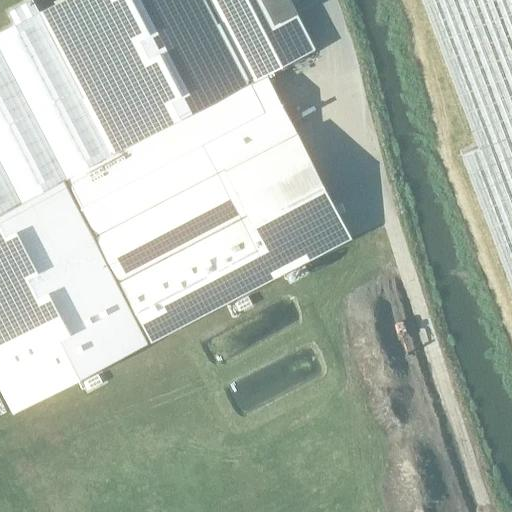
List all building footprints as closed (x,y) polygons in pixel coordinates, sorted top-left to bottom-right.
[(113,154),(39,12),(32,0),(31,0),(9,12),(15,24),(0,32),(0,212),(64,179),(113,154)] [(62,0),(39,12),(113,154),(250,83),(207,0),(62,0)] [(207,0),(250,83),(265,75),(315,49),(290,0),(207,0)] [(511,0),(422,0),(478,145),(460,150),(511,285),(511,0)] [(113,154),(64,179),(95,238),(225,170),(296,133),(265,75),(250,83),(113,154)] [(95,238),(118,283),(248,215),(225,170),(95,238)] [(118,283),(95,238),(64,179),(0,212),(0,384),(15,412),(149,342),(118,283)] [(248,215),(118,283),(149,342),(279,274),(248,215)] [(402,215),(390,218),(400,252),(411,249),(402,215)]
